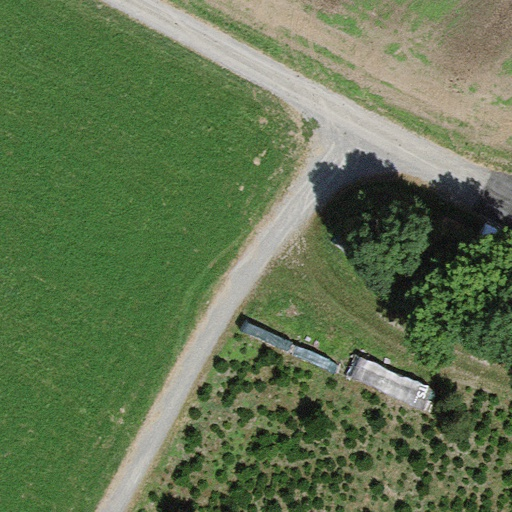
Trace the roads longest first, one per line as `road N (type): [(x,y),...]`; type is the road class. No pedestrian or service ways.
road 1 (track): [(143,0),(351,126),(511,199)]
road 2 (track): [(511,371),(376,299),(328,239),(312,177)]
